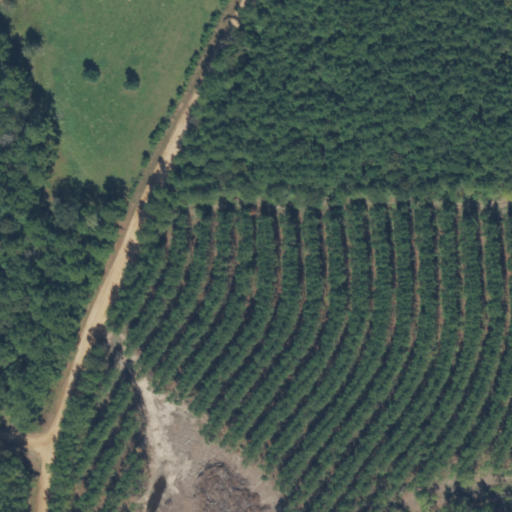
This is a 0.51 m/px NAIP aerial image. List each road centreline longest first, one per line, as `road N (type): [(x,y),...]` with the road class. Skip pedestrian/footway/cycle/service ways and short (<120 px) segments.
road 1 (residential): [(46,511),(53,461),(211,82),(216,43),(241,23),(252,0)]
road 2 (residential): [(141,250),(83,186),(66,135),(0,7)]
